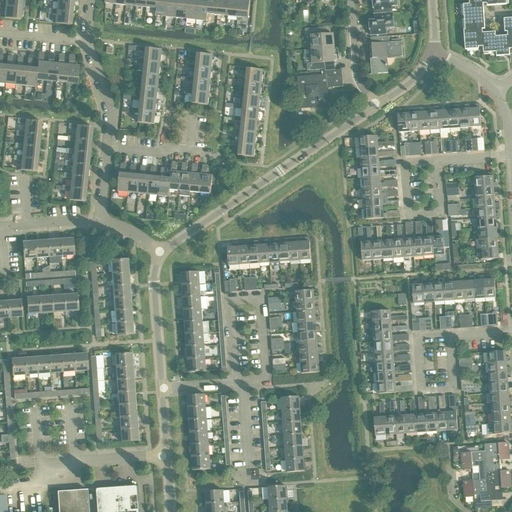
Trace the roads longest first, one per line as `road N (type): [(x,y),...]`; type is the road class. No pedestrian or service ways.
road 1 (tertiary): [(162,254),(377,106)]
road 2 (residential): [(242,381),(266,373),(261,299),(229,298),(233,382)]
road 3 (tertiary): [(161,388),(153,284),(162,254)]
road 4 (residential): [(166,452),(38,460)]
road 5 (residential): [(416,339),(420,382),(452,384),(452,333)]
road 6 (residential): [(437,159),(437,211),(407,209),(404,166)]
